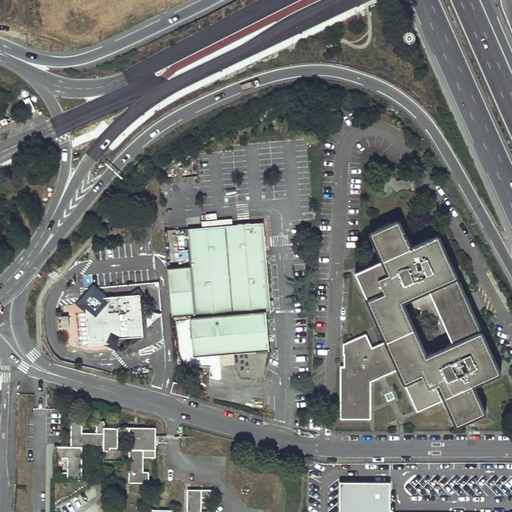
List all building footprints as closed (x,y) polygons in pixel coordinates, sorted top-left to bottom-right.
[(354,272),(385,340),(370,347),(364,333),(343,343),(343,354),(344,354),(344,366),(340,366),(340,419),(370,419),(370,381),(397,368),(415,407),(443,395),(456,423),(483,411),(470,383),(497,371),(479,330),(452,342),(426,354),(402,299),(427,288),(454,275),(436,235),(408,247),(396,220),(369,232),(381,259),(354,272)] [(267,311),(270,310),(262,223),(188,230),(191,267),(190,267),(179,268),(168,269),(172,316),(195,314),(195,317),(267,311)] [(184,248),(177,252),(182,263),(189,260),(184,248)] [(452,342),(479,330),(454,275),(427,288),(452,342)] [(84,299),(108,297),(103,292),(92,283),(83,295),(75,304),(85,313),(84,299)] [(108,297),(84,299),(85,313),(88,345),(102,344),(119,343),(119,338),(123,338),(142,337),(139,294),(108,297)] [(267,311),(195,317),(191,317),(194,353),(269,347),(267,311)] [(163,314),(145,312),(147,327),(163,314)] [(119,343),(102,344),(119,347),(123,338),(119,338),(119,343)] [(192,387),(174,382),(171,392),(189,396),(192,387)] [(70,446),(55,446),(56,457),(67,457),(67,472),(55,472),(55,479),(81,480),(81,446),(103,446),(103,460),(123,460),(123,449),(117,449),(117,435),(129,435),(128,482),(148,482),(148,471),(143,471),(143,457),(155,457),(155,427),(104,427),(104,420),(96,420),(96,432),(82,432),(82,420),(70,420),(70,446)] [(95,421),(83,421),(83,430),(95,430),(95,421)] [(173,511),(173,510),(141,509),(141,511),(206,511),(207,511),(201,511),(201,497),(213,498),(213,490),(187,489),(186,511),(173,511)]
